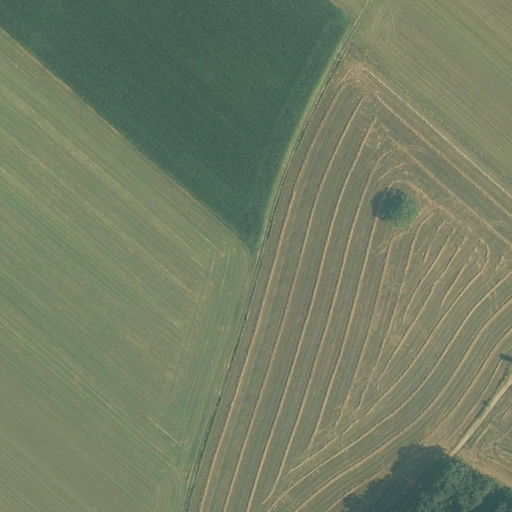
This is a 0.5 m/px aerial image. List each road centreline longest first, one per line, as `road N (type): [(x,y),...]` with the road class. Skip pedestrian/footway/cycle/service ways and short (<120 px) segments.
road 1 (track): [(180,511),(206,399),(278,180),(371,0)]
road 2 (track): [(399,511),(511,378)]
